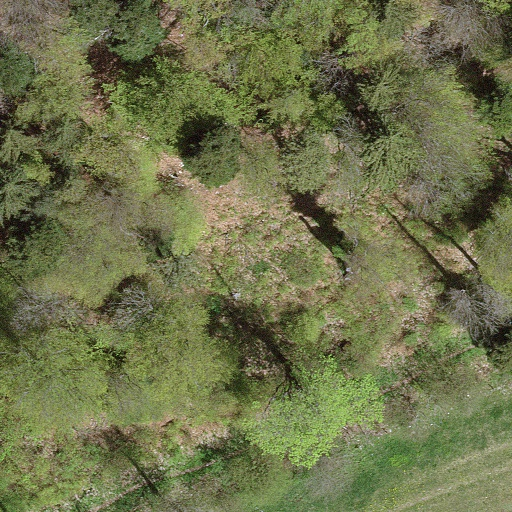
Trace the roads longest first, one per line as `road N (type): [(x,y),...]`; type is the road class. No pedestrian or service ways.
road 1 (track): [(511,320),(14,511)]
road 2 (track): [(511,460),(377,511)]
